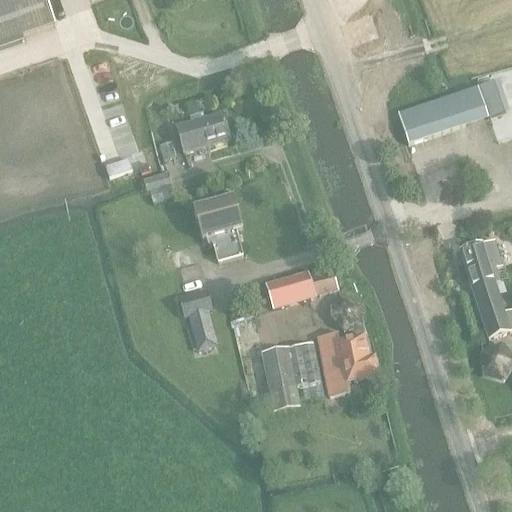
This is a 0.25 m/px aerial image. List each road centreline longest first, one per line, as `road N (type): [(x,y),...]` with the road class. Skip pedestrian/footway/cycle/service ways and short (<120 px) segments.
road 1 (unclassified): [(481,511),(307,0)]
road 2 (track): [(332,77),(511,30)]
